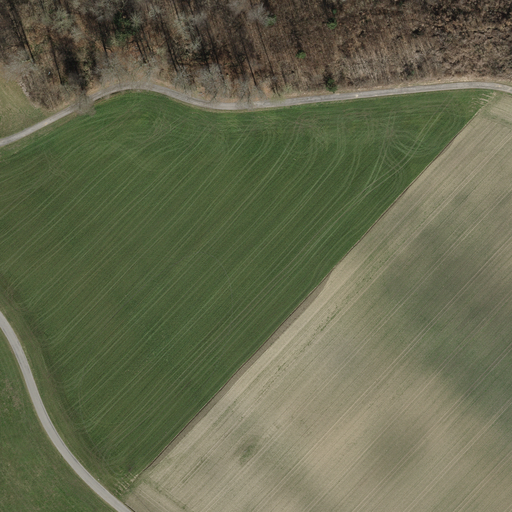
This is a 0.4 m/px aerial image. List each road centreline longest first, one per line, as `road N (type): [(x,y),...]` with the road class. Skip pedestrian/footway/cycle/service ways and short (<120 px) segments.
road 1 (track): [(0,143),(110,88),(133,85),(236,105),(464,85),(511,90)]
road 2 (unclassified): [(0,320),(48,428),(85,479),(127,511)]
